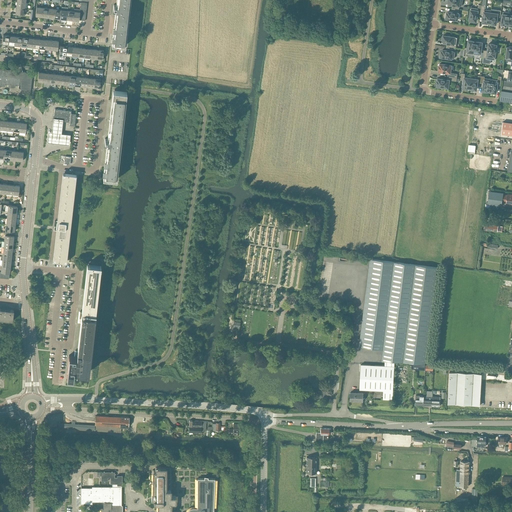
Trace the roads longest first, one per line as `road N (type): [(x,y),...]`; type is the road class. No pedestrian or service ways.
road 1 (tertiary): [(66,399),(223,407),(262,418)]
road 2 (track): [(511,117),(477,111),(473,118),(481,153),(465,259)]
road 3 (residential): [(242,418),(67,409),(66,399)]
road 4 (residential): [(77,168),(86,98),(101,99),(96,170)]
road 5 (tertiary): [(262,420),(405,427)]
